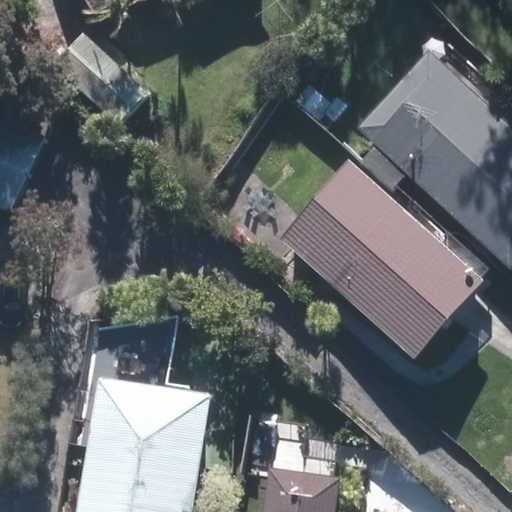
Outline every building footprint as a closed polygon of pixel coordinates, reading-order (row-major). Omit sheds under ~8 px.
[(165,83),(92,22),(60,60),(133,122),(165,83)] [(511,218),(511,110),(431,44),(363,126),(498,236),(511,218)] [(52,126),(0,102),(0,195),(17,203),(52,126)] [(487,257),(363,151),(296,228),(420,334),(487,257)] [(202,511),(218,385),(104,372),(87,511),(202,511)] [(383,511),(389,470),(273,457),(266,511),(383,511)]
